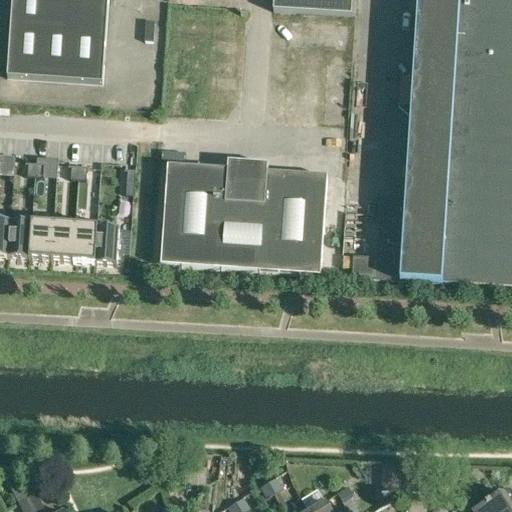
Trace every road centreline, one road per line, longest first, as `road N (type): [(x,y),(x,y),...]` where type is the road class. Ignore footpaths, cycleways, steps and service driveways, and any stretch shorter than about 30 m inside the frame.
road 1 (unknown): [(261,0),(247,130),(215,144)]
road 2 (unclassified): [(126,132),(0,123)]
